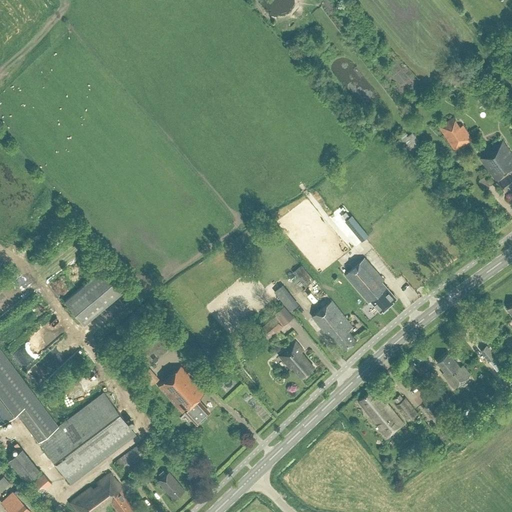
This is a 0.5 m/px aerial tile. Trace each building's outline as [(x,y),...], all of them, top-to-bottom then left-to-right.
[(489,112),(495,107),(487,96),(481,101),(489,112)] [(503,99),(496,107),(501,112),(508,104),(503,99)] [(460,126),(454,116),(440,125),(455,149),(472,138),(463,124),(460,126)] [(396,135),(413,154),(424,145),(412,131),(407,135),(402,129),(396,135)] [(511,152),(502,139),(478,156),(504,190),(511,184),(511,152)] [(490,175),(486,179),(484,175),(479,179),(485,187),(494,180),(490,175)] [(347,218),(360,234),(365,230),(352,214),(350,216),(347,218)] [(381,312),(397,299),(382,281),(384,279),(365,256),(345,273),(369,301),(372,300),(381,312)] [(301,264),(293,272),(306,286),(314,278),(301,264)] [(84,323),(125,287),(104,265),(64,301),(84,323)] [(290,310),(295,306),(299,303),(298,303),(283,283),(279,286),(274,290),(282,299),(290,310)] [(358,339),(350,329),(354,326),(333,299),(312,315),(329,337),(332,335),(335,339),(337,339),(345,349),(358,339)] [(275,315),(262,326),(270,335),(283,324),(275,315)] [(510,346),(511,344),(511,339),(506,332),(502,336),(510,346)] [(313,367),(304,356),(300,352),(303,349),(296,340),(280,353),(292,368),(293,365),(302,376),(313,367)] [(487,344),(481,349),(489,360),(497,370),(505,364),(497,353),(495,355),(489,346),(487,344)] [(0,348),(0,421),(16,409),(39,439),(57,425),(0,348)] [(454,386),(470,373),(462,364),(460,366),(448,351),(437,361),(445,370),(443,372),(454,386)] [(209,412),(197,399),(205,391),(181,365),(159,385),(182,411),(185,410),(197,423),(209,412)] [(374,387),(358,400),(387,436),(403,423),(404,422),(387,401),(386,402),(374,387)] [(104,390),(57,425),(39,439),(71,482),(136,433),(104,390)] [(394,404),(405,416),(408,420),(418,412),(415,407),(405,397),(404,398),(400,394),(395,398),(398,401),(394,404)] [(423,406),(436,423),(444,417),(431,400),(423,406)] [(138,444),(113,462),(122,473),(146,455),(138,444)] [(8,459),(25,480),(39,469),(22,447),(8,459)] [(172,497),(184,488),(168,469),(157,479),(172,497)] [(144,484),(149,480),(141,470),(136,474),(144,484)] [(30,485),(38,496),(56,481),(47,471),(30,485)] [(118,511),(124,511),(133,506),(123,494),(125,493),(123,491),(125,490),(117,480),(116,481),(108,472),(96,480),(99,484),(93,489),(90,485),(69,501),(77,511),(101,511),(106,509),(104,504),(110,500),(118,511)] [(1,502),(11,511),(28,511),(31,509),(12,491),(1,502)]
